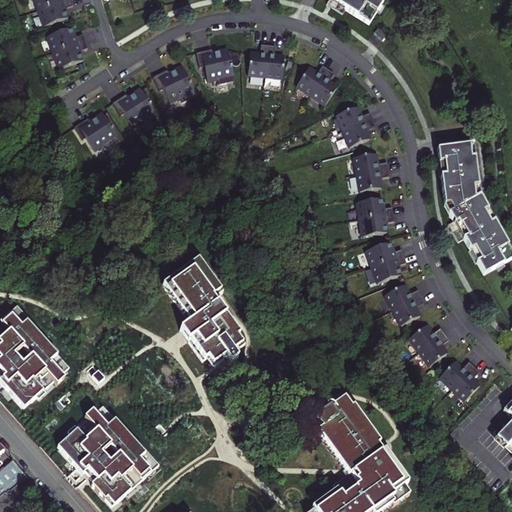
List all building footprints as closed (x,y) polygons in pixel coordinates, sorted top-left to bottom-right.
[(34,0),(39,11),(70,0),(34,0)] [(73,7),(70,0),(39,11),(44,28),(68,19),(64,10),(73,7)] [(327,0),(329,1),(326,5),(342,15),(345,11),(369,26),(384,0),(327,0)] [(54,54),(85,43),(83,36),(75,39),(71,29),(48,38),(54,54)] [(378,29),(374,33),(382,41),(386,36),(378,29)] [(88,50),(85,43),(54,54),(60,70),(83,62),(80,52),(88,50)] [(265,78),(268,47),(261,46),(260,56),(250,55),(247,76),(265,78)] [(274,47),(268,47),(265,78),(281,79),(283,58),(273,57),(274,47)] [(196,54),(199,69),(204,68),(207,82),(218,80),(219,85),(234,82),(227,51),(212,54),(211,51),(196,54)] [(311,97),(328,71),(322,67),(317,75),(308,69),(296,87),(311,97)] [(159,92),(163,90),(169,104),(179,99),(181,104),(196,97),(182,68),(168,75),(166,72),(153,78),(159,92)] [(333,74),(328,71),(311,97),(325,106),(336,88),(328,83),(333,74)] [(111,104),(120,117),(123,115),(131,127),(141,122),(144,126),(157,117),(140,91),(127,99),(125,96),(111,104)] [(356,109),(337,116),(343,132),(372,121),(370,114),(360,118),(356,109)] [(87,121),(74,129),(81,141),(86,140),(94,152),(103,146),(106,150),(118,141),(102,116),(89,124),(87,121)] [(375,127),(372,121),(343,132),(350,148),(369,140),(365,130),(375,127)] [(478,144),(436,150),(438,163),(437,164),(439,178),(440,178),(444,206),(453,223),(448,226),(458,243),(463,241),(469,252),(468,252),(475,265),(476,264),(483,277),(511,260),(511,254),(487,210),(478,144)] [(354,159),(357,176),(388,171),(387,163),(377,165),(375,155),(354,159)] [(389,177),(388,171),(357,176),(360,192),(381,188),(379,179),(389,177)] [(360,221),(393,215),(392,208),(383,210),(382,200),(357,204),(360,221)] [(394,223),(393,215),(360,221),(363,238),(387,234),(385,224),(394,223)] [(367,252),(372,268),(404,257),(402,250),(393,253),(390,244),(367,252)] [(407,264),(404,257),(372,268),(378,284),(401,276),(398,267),(407,264)] [(195,262),(159,288),(185,325),(176,331),(181,339),(197,364),(203,360),(207,368),(221,359),(226,366),(233,361),(229,355),(233,352),(238,347),(232,339),(235,337),(223,319),(213,306),(212,307),(210,303),(219,296),(195,262)] [(385,296),(393,311),(421,297),(418,291),(408,295),(404,286),(385,296)] [(421,297),(393,311),(401,326),(420,317),(415,308),(424,304),(421,297)] [(16,308),(1,320),(0,321),(0,386),(22,411),(34,401),(36,404),(44,397),(41,394),(52,384),(55,387),(63,380),(60,377),(67,370),(29,327),(31,325),(16,308)] [(410,339),(420,353),(445,334),(441,328),(432,335),(427,327),(410,339)] [(449,340),(445,334),(420,353),(430,366),(447,354),(441,346),(449,340)] [(440,378),(452,390),(474,367),(469,362),(462,370),(455,363),(440,378)] [(474,367),(452,390),(465,402),(480,387),(473,380),(479,372),(474,367)] [(103,380),(96,373),(90,378),(97,386),(103,380)] [(511,400),(504,409),(511,416),(511,422),(493,442),(504,452),(511,446),(511,447),(511,400)] [(317,425),(320,430),(314,434),(341,472),(349,483),(333,494),(336,498),(314,511),(396,511),(410,503),(404,495),(408,491),(386,458),(383,460),(378,454),(381,451),(379,448),(356,414),(353,415),(347,405),(335,413),(333,411),(331,411),(329,411),(328,413),(327,415),(328,418),(317,425)] [(68,439),(56,449),(81,477),(84,475),(92,485),(90,487),(103,502),(110,510),(158,467),(143,450),(141,452),(102,408),(94,415),(91,412),(83,419),(86,422),(75,432),(73,429),(65,436),(68,439)] [(27,480),(13,463),(0,474),(0,498),(4,495),(6,497),(27,480)]
